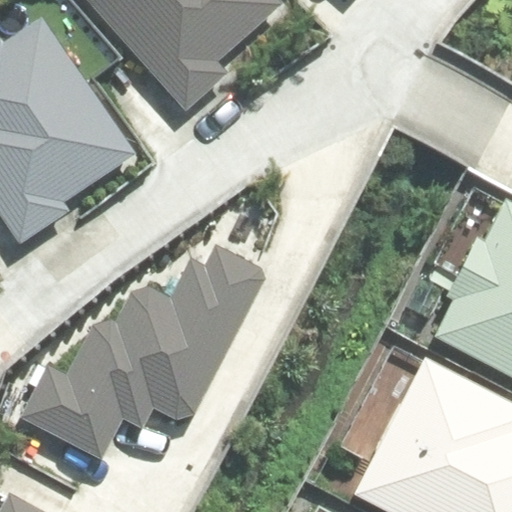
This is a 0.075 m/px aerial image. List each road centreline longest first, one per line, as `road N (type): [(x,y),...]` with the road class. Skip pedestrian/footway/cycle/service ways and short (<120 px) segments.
road 1 (residential): [(0,326),(321,100),(364,58)]
road 2 (residential): [(511,137),(364,58)]
